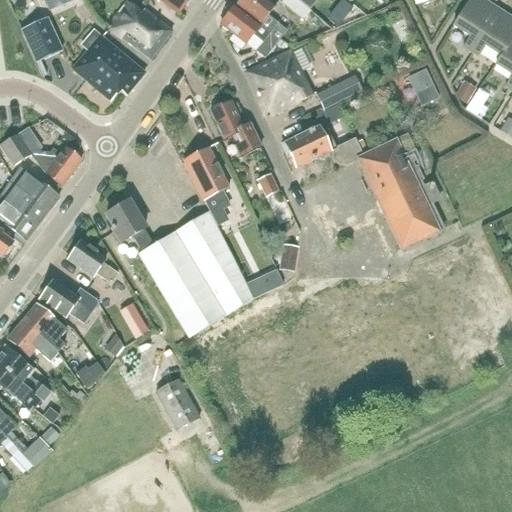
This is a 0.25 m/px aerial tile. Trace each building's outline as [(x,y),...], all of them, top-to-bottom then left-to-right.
[(190,0),(156,0),(178,17),(190,0)] [(277,25),(267,17),(274,9),(263,0),(241,0),(235,8),(260,27),(269,35),(278,42),(285,33),(277,26),(277,25)] [(310,13),(293,0),(283,0),(280,4),(302,22),(310,13)] [(295,0),(309,11),(318,0),(295,0)] [(469,55),(497,12),(478,0),(469,0),(452,29),(468,39),(461,50),(469,55)] [(170,33),(167,31),(142,12),(139,15),(125,5),(106,29),(149,62),(170,33)] [(270,51),(278,42),(269,35),(260,27),(235,8),(221,26),(245,45),(252,36),(262,44),(255,53),(264,60),(271,51),(270,51)] [(511,21),(497,12),(469,55),(476,59),(483,48),(499,59),(500,59),(511,40),(511,21)] [(336,28),(341,22),(331,15),(326,21),(336,28)] [(36,65),(62,53),(47,20),(22,32),(36,65)] [(144,76),(99,38),(92,32),(79,47),(87,53),(71,71),(110,104),(119,93),(125,98),(144,76)] [(504,88),(511,93),(511,40),(500,59),(499,59),(494,67),(511,78),(504,88)] [(290,54),(245,76),(260,108),(264,106),(270,117),(311,98),(290,54)] [(362,94),(354,77),(315,96),(323,112),(333,107),(362,94)] [(464,84),(455,98),(467,106),(476,92),(464,84)] [(432,89),(419,95),(424,106),(437,99),(432,89)] [(479,90),(465,111),(475,118),(489,97),(479,90)] [(249,125),(241,129),(230,105),(209,115),(223,143),(230,140),(239,160),(261,150),(249,125)] [(339,120),(333,107),(323,112),(321,113),(327,126),(339,120)] [(499,133),(511,141),(511,126),(506,123),(499,133)] [(357,162),(362,160),(354,142),(335,151),(324,127),(283,146),(295,171),(332,154),(338,166),(345,169),(358,163),(357,162)] [(17,136),(24,146),(33,140),(27,129),(17,136)] [(31,156),(30,155),(24,146),(17,136),(0,147),(0,149),(13,169),(31,156)] [(357,162),(358,163),(401,253),(439,235),(439,234),(444,232),(431,205),(439,201),(432,186),(424,190),(420,182),(422,181),(417,170),(414,171),(411,164),(417,161),(407,139),(396,144),(396,143),(362,160),(357,162)] [(65,150),(60,156),(52,150),(49,154),(41,153),(38,149),(30,155),(31,156),(43,172),(47,174),(45,176),(62,188),(81,162),(65,150)] [(228,207),(227,205),(221,194),(228,191),(208,151),(183,164),(209,214),(208,214),(175,234),(176,236),(153,249),(143,232),(145,231),(130,204),(106,218),(113,230),(111,231),(120,246),(133,238),(143,255),(139,258),(188,340),(253,302),(215,229),(227,222),(221,211),(228,207)] [(58,200),(55,197),(18,169),(7,183),(8,184),(47,214),(58,200)] [(265,199),(278,193),(270,176),(257,183),(265,199)] [(0,200),(37,228),(47,214),(8,184),(0,195),(0,200)] [(0,222),(26,242),(37,228),(0,200),(0,212),(3,216),(0,220),(0,222)] [(0,231),(0,256),(3,259),(13,245),(0,236),(2,234),(0,231)] [(80,244),(67,261),(93,280),(96,275),(110,285),(117,276),(102,266),(105,262),(80,244)] [(294,274),(298,249),(282,246),(278,271),(294,274)] [(261,279),(246,286),(253,301),(268,294),(261,279)] [(79,290),(74,298),(52,282),(40,299),(65,318),(68,314),(75,319),(83,325),(98,305),(95,301),(79,290)] [(400,296),(383,285),(366,293),(350,282),(324,295),(323,314),(305,322),(302,340),(294,343),(280,334),(245,351),(243,372),(259,383),(258,393),(266,398),(265,417),(281,428),(299,420),(300,408),(333,393),(350,404),(359,400),(370,408),(383,402),(387,404),(409,394),(410,389),(411,388),(416,397),(434,388),(438,397),(465,384),(447,347),(422,360),(421,341),(430,328),(448,319),(449,300),(433,289),(415,297),(400,296)] [(119,314),(135,341),(148,333),(132,306),(119,314)] [(35,307),(21,324),(58,355),(65,346),(59,341),(66,333),(35,307)] [(462,351),(508,332),(498,307),(452,326),(462,351)] [(64,360),(58,355),(21,324),(7,341),(28,359),(35,351),(42,356),(50,364),(56,369),(62,362),(63,361),(64,360)] [(115,358),(122,348),(115,337),(105,351),(115,358)] [(0,352),(0,368),(41,402),(46,407),(53,398),(28,377),(31,373),(4,350),(1,354),(0,352)] [(33,411),(40,403),(41,402),(0,368),(0,390),(10,398),(14,394),(33,411)] [(85,368),(75,374),(86,389),(95,382),(85,368)] [(175,433),(200,421),(178,381),(154,394),(175,433)] [(64,402),(75,411),(85,399),(79,393),(76,396),(71,392),(68,395),(62,387),(56,392),(64,402)] [(57,418),(48,410),(42,418),(51,426),(57,418)] [(0,435),(5,441),(16,431),(0,414),(0,435)] [(337,424),(327,429),(327,440),(335,446),(346,441),(346,430),(337,424)] [(39,441),(46,449),(59,436),(51,429),(39,441)] [(0,435),(0,445),(8,455),(14,450),(12,448),(0,435)] [(19,441),(12,448),(14,450),(18,455),(25,448),(19,441)] [(51,454),(46,449),(39,441),(22,456),(33,469),(51,454)]
